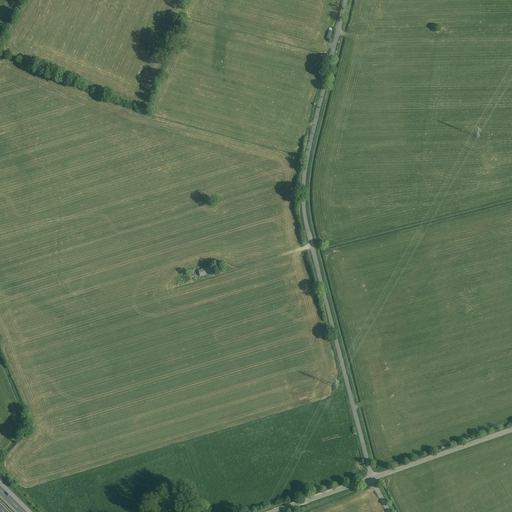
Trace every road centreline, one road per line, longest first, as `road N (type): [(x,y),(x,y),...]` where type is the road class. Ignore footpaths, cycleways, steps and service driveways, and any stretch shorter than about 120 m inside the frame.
road 1 (unclassified): [(345,0),(303,177),(303,210),(370,477)]
road 2 (unclassified): [(370,477),(511,430)]
road 3 (track): [(311,245),(181,285)]
